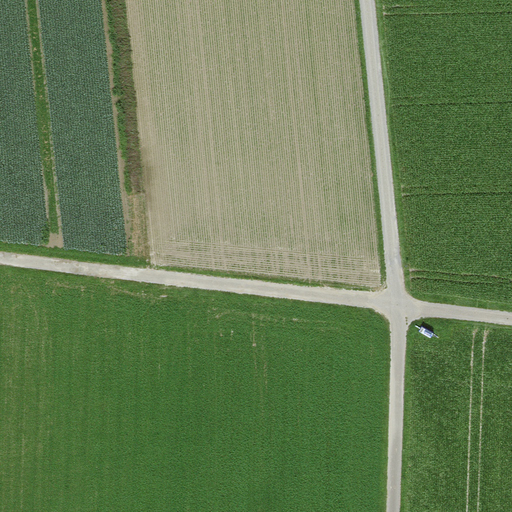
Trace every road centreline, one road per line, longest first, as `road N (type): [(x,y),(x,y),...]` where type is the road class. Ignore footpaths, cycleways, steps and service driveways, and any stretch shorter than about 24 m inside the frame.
road 1 (track): [(399,310),(0,262)]
road 2 (track): [(368,0),(399,310)]
road 3 (track): [(399,310),(392,511)]
